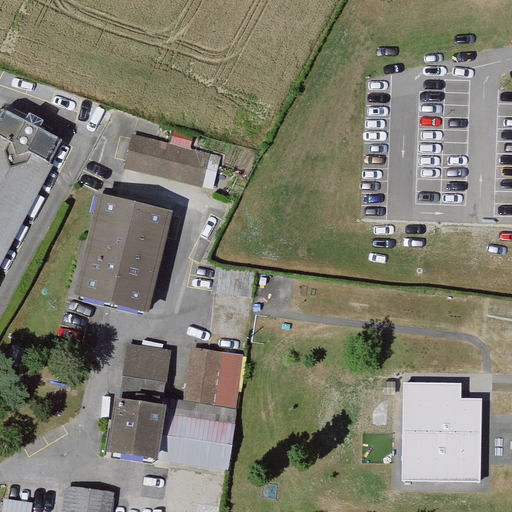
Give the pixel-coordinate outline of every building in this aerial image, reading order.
[(2,121),(0,124),(0,269),(62,153),(2,121)] [(122,167),(210,190),(220,156),(131,132),(122,167)] [(164,203),(102,189),(79,291),(142,305),(164,203)] [(174,351),(126,344),(109,454),(157,461),(166,400),(174,351)] [(246,356),(192,348),(184,403),(238,411),(246,356)] [(462,384),(404,383),(403,483),(481,483),(482,400),(462,400),(462,384)] [(184,403),(166,400),(157,461),(229,472),(238,411),(184,403)] [(114,511),(116,494),(65,488),(62,511),(114,511)] [(30,511),(32,504),(4,499),(1,511),(30,511)]
